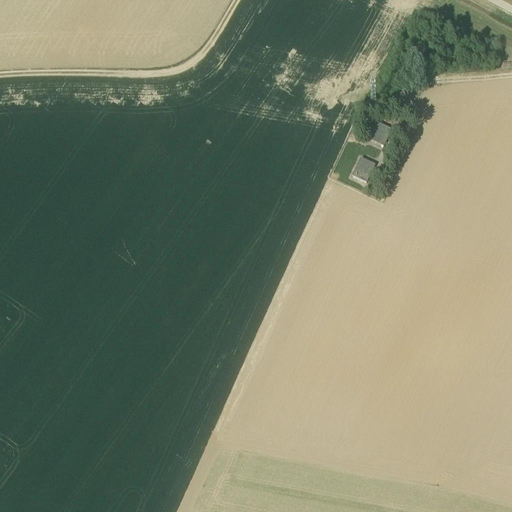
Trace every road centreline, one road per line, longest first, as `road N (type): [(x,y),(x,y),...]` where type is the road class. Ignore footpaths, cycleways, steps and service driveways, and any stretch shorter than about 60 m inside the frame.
road 1 (track): [(232,0),(200,54),(177,74),(0,76)]
road 2 (track): [(511,77),(430,83),(415,89),(401,118)]
